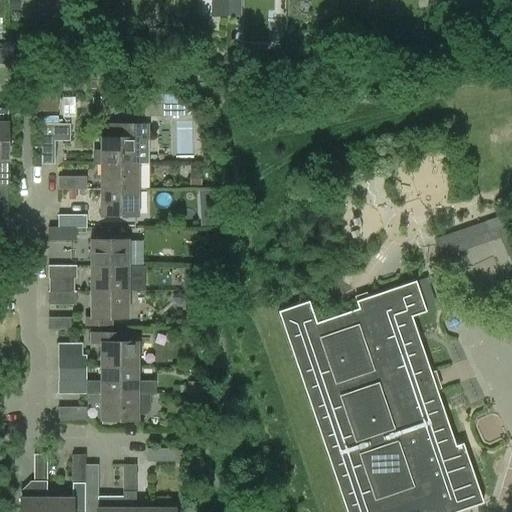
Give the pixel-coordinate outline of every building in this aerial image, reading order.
[(209,0),(210,18),(226,19),(226,0),(209,0)] [(56,98),(37,98),(37,112),(56,112),(56,98)] [(100,139),(100,150),(92,150),(92,165),(100,165),(137,165),(148,165),(148,123),(102,124),(102,139),(100,139)] [(41,165),(54,164),(54,141),(70,141),(70,125),(41,125),(41,165)] [(100,165),(100,190),(137,190),(137,165),(100,165)] [(86,191),(86,177),(58,177),(58,190),(86,191)] [(137,190),(100,190),(100,216),(137,217),(137,190)] [(213,223),(214,191),(203,191),(202,222),(213,223)] [(76,228),(76,229),(86,229),(86,216),(58,216),(58,228),(76,228)] [(511,240),(505,225),(489,231),(485,222),(433,240),(440,259),(499,238),(511,265),(511,240)] [(58,228),(48,228),(48,241),(76,241),(76,229),(76,228),(58,228)] [(90,240),(90,266),(128,266),(128,240),(90,240)] [(76,279),(76,266),(48,266),(48,279),(76,279)] [(90,266),(90,292),(128,292),(128,266),(90,266)] [(346,511),(456,511),(482,503),(462,444),(454,446),(410,317),(424,313),(414,283),(355,303),(357,309),(315,323),(308,302),(278,312),(346,511)] [(76,305),(76,292),(48,292),(48,305),(76,305)] [(90,292),(90,317),(84,317),(84,327),(113,326),(113,318),(128,318),(128,292),(90,292)] [(137,342),(127,342),(126,332),(89,333),(89,345),(100,345),(100,368),(137,368),(137,342)] [(86,356),(58,357),(58,369),(86,369),(86,356)] [(99,382),(86,382),(58,382),(58,395),(99,395),(99,394),(150,395),(155,395),(155,381),(137,381),(137,368),(100,368),(99,382)] [(99,394),(99,395),(99,420),(137,420),(137,415),(146,415),(150,410),(150,395),(99,394)] [(58,408),(57,421),(86,421),(86,408),(58,408)] [(188,451),(175,451),(176,449),(147,449),(147,462),(175,462),(175,463),(188,463),(188,451)] [(34,455),(33,455),(33,481),(46,481),(46,455),(34,455)] [(85,455),(71,455),(71,484),(85,484),(85,465),(85,455)] [(86,465),(85,465),(85,484),(85,498),(84,511),(122,511),(122,497),(109,496),(109,508),(98,508),(98,496),(98,467),(98,465),(86,465)] [(123,494),(122,494),(122,497),(122,511),(148,511),(148,508),(136,508),(136,465),(123,465),(123,494)] [(47,498),(46,481),(33,481),(30,482),(21,491),(21,498),(19,498),(19,511),(46,511),(46,498),(47,498)] [(46,498),(46,511),(84,511),(85,498),(71,498),(47,498),(46,498)]
